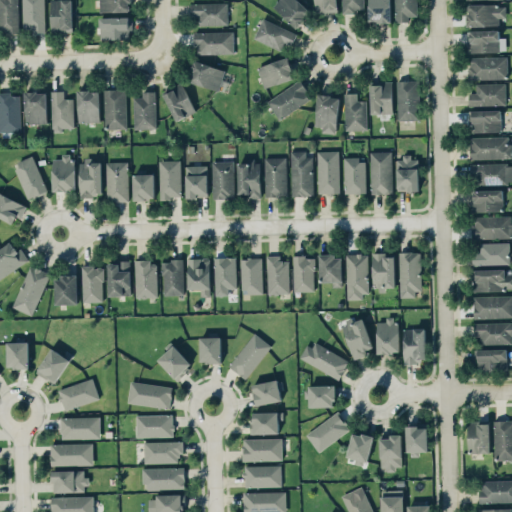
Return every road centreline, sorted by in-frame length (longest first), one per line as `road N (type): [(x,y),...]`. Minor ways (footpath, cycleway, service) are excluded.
road 1 (residential): [(438,0),(450,511)]
road 2 (residential): [(58,231),(442,223)]
road 3 (residential): [(0,60),(162,57)]
